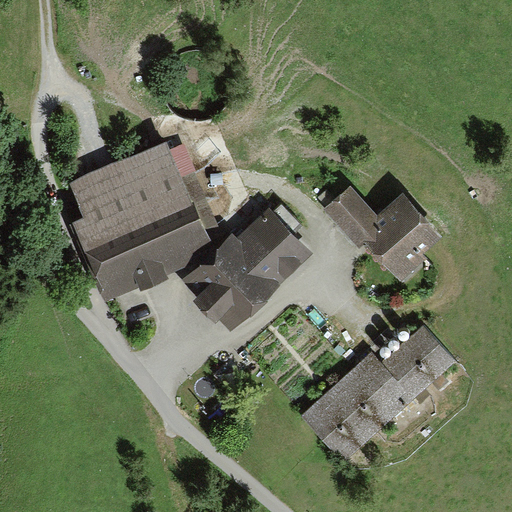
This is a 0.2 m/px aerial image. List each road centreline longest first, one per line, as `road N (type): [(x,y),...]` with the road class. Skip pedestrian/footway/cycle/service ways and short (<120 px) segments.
road 1 (track): [(40,0),(39,111),(50,185),(107,337),(187,431),(281,511)]
road 2 (track): [(107,337),(0,212)]
road 3 (unknown): [(154,393),(191,511)]
